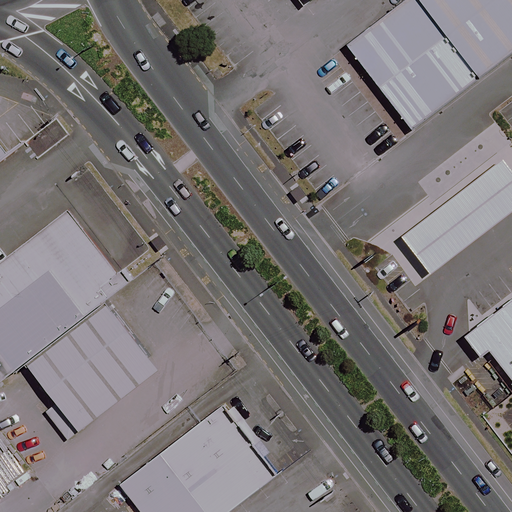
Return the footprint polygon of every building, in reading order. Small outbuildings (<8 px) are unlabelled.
[(511,0),(389,0),(337,41),(409,133),(511,53),(511,0)] [(511,204),(511,146),(495,123),(417,182),(428,197),(365,243),(385,271),(395,263),(414,289),(498,227),(492,219),(511,204)] [(0,255),(0,378),(116,289),(56,213),(0,255)] [(146,381),(93,312),(16,372),(69,440),(146,381)] [(214,511),(263,475),(212,410),(108,490),(125,511),(214,511)]
